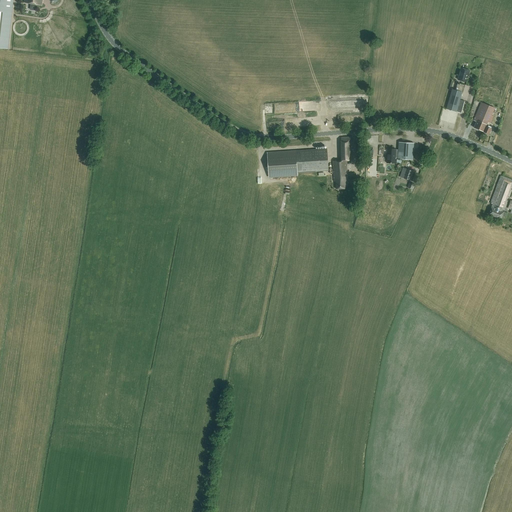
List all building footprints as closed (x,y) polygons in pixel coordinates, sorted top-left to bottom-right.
[(12,0),(0,0),(0,46),(7,47),(12,0)] [(458,80),(466,82),(468,75),(469,70),(461,68),(459,75),(458,80)] [(446,109),(456,111),(461,112),(465,101),(459,100),(464,85),(458,83),(456,90),(452,89),(446,109)] [(490,123),(493,116),(491,115),(495,108),(481,102),(473,120),(476,122),(474,127),(489,134),(492,129),(491,128),(492,126),(489,125),(488,127),(486,126),(487,122),(490,123)] [(347,173),(346,161),(352,160),(351,137),(341,138),(341,161),(333,161),(333,181),(336,181),(336,189),(348,188),(348,179),(355,178),(355,173),(347,173)] [(413,160),(414,143),(399,142),(398,150),(396,150),(396,149),(387,149),(386,163),(395,163),(395,158),(398,158),(398,159),(413,160)] [(269,178),(298,176),(297,173),(328,171),(327,149),(267,153),(269,178)] [(410,180),(413,171),(403,168),(400,177),(410,180)] [(505,209),(511,189),(511,180),(501,176),(491,204),(493,204),(489,214),(501,219),(504,212),(502,211),(503,209),(505,209)]
